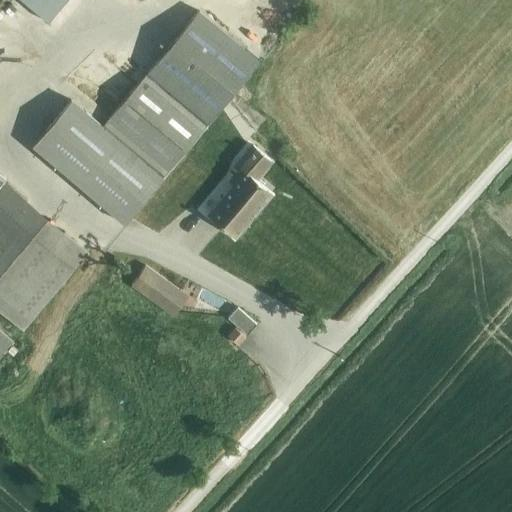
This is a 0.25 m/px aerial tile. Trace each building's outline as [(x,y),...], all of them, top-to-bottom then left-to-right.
[(108,123),(170,176),(267,65),(205,12),(108,123)] [(38,151),(127,227),(163,184),(74,109),(38,151)] [(212,217),(239,241),(279,197),(260,180),(276,163),(259,148),(230,180),(238,188),(212,217)] [(0,183),(0,308),(24,328),(88,251),(4,179),(0,183)] [(137,277),(169,306),(182,292),(150,263),(137,277)] [(237,324),(229,335),(241,344),(258,320),(237,306),(229,318),(237,324)]
